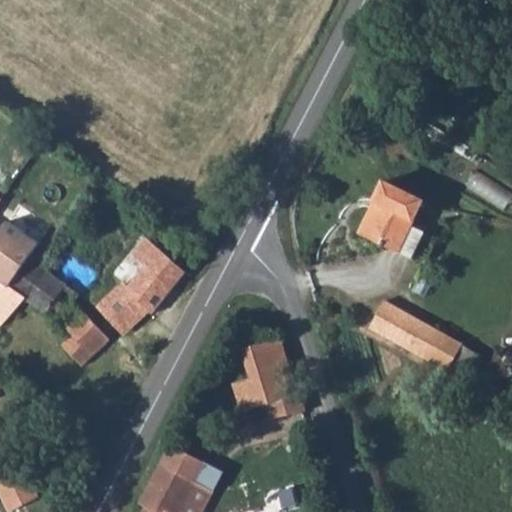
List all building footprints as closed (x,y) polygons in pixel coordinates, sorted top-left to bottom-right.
[(368,196),(376,200),(360,234),(409,256),(421,227),(407,220),(418,194),(377,176),(368,196)] [(352,231),(360,234),(376,200),(368,196),(352,231)] [(0,280),(1,282),(6,276),(21,255),(24,250),(31,240),(0,216),(0,280)] [(137,247),(150,259),(159,250),(145,238),(137,247)] [(150,259),(137,247),(129,257),(136,262),(132,267),(138,272),(150,259)] [(150,259),(138,272),(122,289),(146,309),(151,314),(187,275),(159,250),(150,259)] [(21,255),(6,276),(25,292),(57,318),(76,294),(21,255)] [(0,318),(3,321),(25,292),(6,276),(1,282),(0,282),(0,318)] [(100,308),(124,330),(146,309),(122,289),(120,286),(100,308)] [(461,342),(382,297),(368,322),(445,368),(461,342)] [(64,326),(71,334),(61,344),(81,364),(109,337),(82,310),(64,326)] [(273,419),(303,411),(293,380),(274,335),(240,344),(249,374),(230,380),(238,409),(268,401),(273,419)] [(184,511),(198,484),(210,464),(173,448),(164,466),(146,502),(140,511),(184,511)] [(39,494),(17,456),(0,466),(0,489),(12,510),(39,494)] [(269,488),(275,508),(278,507),(275,497),(288,492),(286,483),(269,488)] [(198,484),(184,511),(206,511),(216,493),(198,484)] [(275,497),(278,507),(291,504),(288,492),(275,497)]
